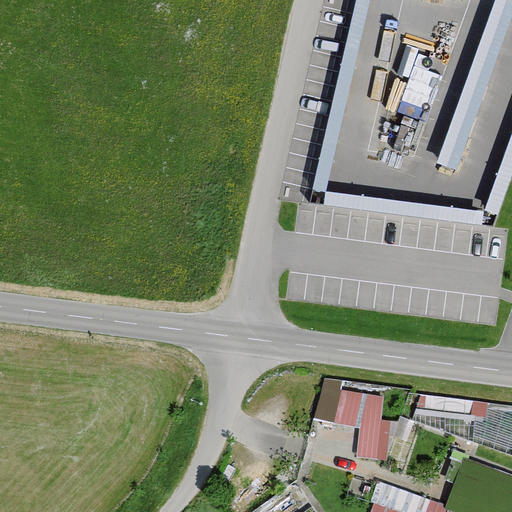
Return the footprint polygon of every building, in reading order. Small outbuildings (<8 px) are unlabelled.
[(511,175),(511,132),(484,211),(326,191),(369,0),(356,0),(310,202),(493,227),(511,175)] [(511,13),(511,0),(495,0),(436,163),(456,170),(511,13)] [(407,45),(397,68),(403,70),(390,102),(424,116),(446,61),(407,45)] [(400,117),(395,145),(410,148),(416,121),(400,117)] [(328,429),(355,433),(353,462),(373,463),(377,401),(334,393),(328,429)] [(511,411),(416,401),(409,422),(511,457),(511,411)] [(508,511),(511,503),(511,481),(459,463),(442,511),(443,511),(508,511)] [(437,511),(375,488),(365,511),(437,511)]
